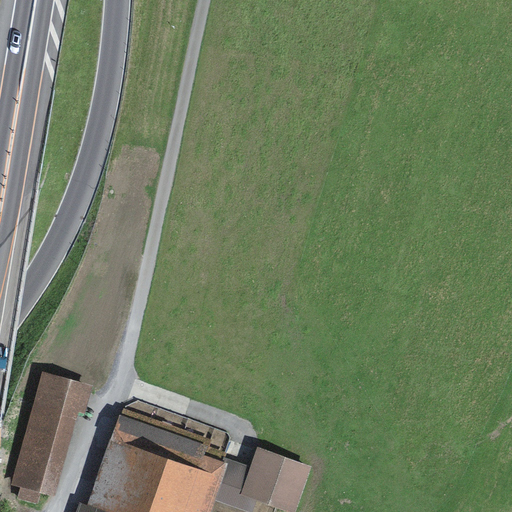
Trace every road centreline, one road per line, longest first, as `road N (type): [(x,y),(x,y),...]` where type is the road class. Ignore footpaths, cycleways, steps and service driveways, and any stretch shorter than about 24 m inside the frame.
road 1 (track): [(204,0),(120,373),(60,511)]
road 2 (trunk): [(0,332),(51,254),(90,160),(117,0)]
road 3 (trunk): [(0,281),(44,0)]
road 4 (trunk): [(24,0),(0,149)]
